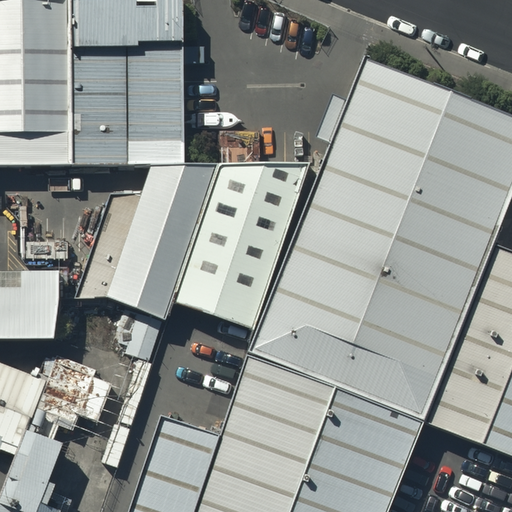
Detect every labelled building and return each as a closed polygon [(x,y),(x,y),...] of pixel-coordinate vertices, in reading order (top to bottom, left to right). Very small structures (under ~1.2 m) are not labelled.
[(0,0),(0,165),(70,165),(69,7),(68,0),(0,0)] [(183,6),(69,7),(70,165),(150,167),(184,166),(183,6)] [(247,364),(412,429),(483,253),(511,183),(511,126),(361,61),(247,364)] [(250,326),(309,165),(221,166),(174,305),(250,326)] [(168,319),(174,305),(221,166),(184,166),(150,167),(138,195),(112,193),(76,301),(107,297),(168,319)] [(511,262),(483,253),(412,429),(419,432),(511,464),(511,262)] [(54,278),(0,277),(0,334),(50,335),(54,306),(54,278)] [(0,499),(0,511),(66,511),(70,503),(52,496),(54,490),(49,488),(63,450),(52,446),(58,429),(73,435),(79,420),(97,426),(112,385),(97,379),(100,372),(58,356),(55,364),(45,361),(40,374),(33,372),(31,377),(0,365),(0,456),(1,457),(2,454),(16,460),(0,499)] [(412,429),(247,364),(216,446),(191,511),(388,511),(419,432),(412,429)] [(191,511),(216,446),(167,428),(135,511),(191,511)]
